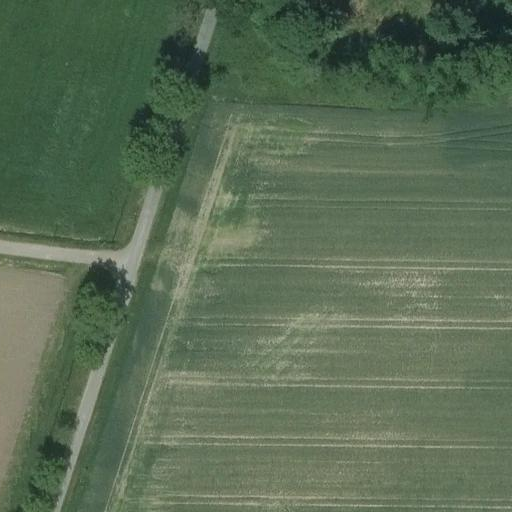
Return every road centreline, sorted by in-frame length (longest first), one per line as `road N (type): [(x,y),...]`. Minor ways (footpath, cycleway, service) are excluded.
road 1 (unclassified): [(217,0),(58,511)]
road 2 (track): [(135,265),(0,247)]
